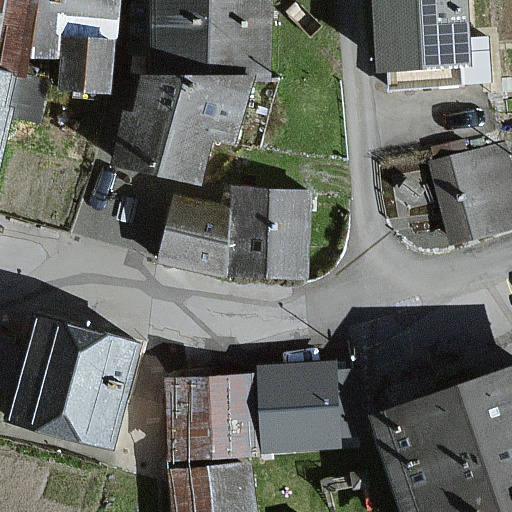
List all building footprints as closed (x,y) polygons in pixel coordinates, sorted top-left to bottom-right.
[(0,0),(0,57),(34,65),(34,57),(34,54),(39,0),(0,0)] [(39,0),(34,54),(66,57),(68,35),(115,40),(118,0),(39,0)] [(136,0),(137,50),(158,50),(158,76),(257,75),(275,75),(275,30),(274,0),(136,0)] [(473,59),(468,0),(378,0),(383,65),(473,59)] [(115,40),(68,35),(66,57),(63,84),(111,88),(115,40)] [(0,206),(21,114),(44,120),(53,77),(0,65),(0,206)] [(240,143),(257,75),(158,76),(147,76),(138,112),(128,109),(115,160),(205,183),(216,137),(240,143)] [(511,171),(505,145),(433,163),(453,243),(511,227),(511,171)] [(309,190),(238,187),(235,273),(306,275),(309,190)] [(229,206),(178,195),(164,257),(215,268),(229,206)] [(40,316),(13,416),(117,444),(144,344),(40,316)] [(327,357),(257,363),(263,443),(333,438),(327,357)] [(511,511),(511,367),(380,414),(414,511),(511,511)] [(247,374),(174,378),(178,454),(251,450),(247,374)] [(250,511),(246,462),(174,468),(177,511),(250,511)]
